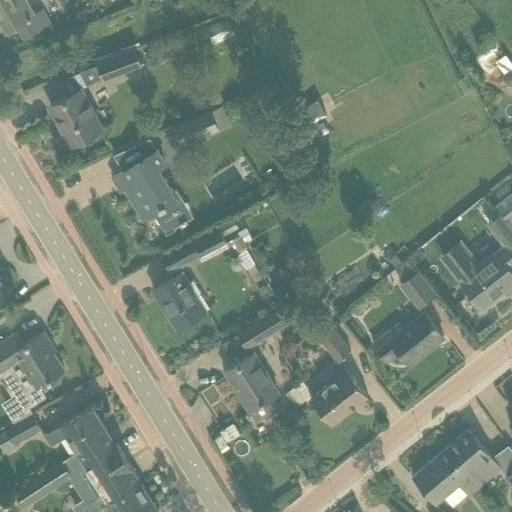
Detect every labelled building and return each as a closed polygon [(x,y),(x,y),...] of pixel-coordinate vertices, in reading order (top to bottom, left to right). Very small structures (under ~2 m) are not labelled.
[(0,0),(0,30),(4,28),(6,32),(17,26),(23,37),(46,24),(37,8),(33,10),(27,0),(0,0)] [(96,64),(80,71),(87,84),(102,77),(103,79),(140,65),(132,45),(95,60),(96,64)] [(504,72),(503,78),(507,83),(511,84),(511,68),(509,68),(504,72)] [(50,104),(71,143),(101,127),(80,88),(50,104)] [(219,93),(206,98),(210,108),(223,102),(219,93)] [(298,108),(306,125),(325,115),(317,99),(298,108)] [(174,105),(167,108),(170,115),(177,112),(174,105)] [(173,126),(181,144),(218,127),(210,109),(173,126)] [(312,126),(317,137),(328,132),(323,121),(312,126)] [(156,149),(112,176),(121,190),(125,188),(143,218),(175,198),(156,168),(164,163),(156,149)] [(355,208),(362,218),(375,209),(371,202),(378,198),(372,189),(359,196),(363,202),(355,208)] [(511,208),(502,216),(511,229),(511,208)] [(511,271),(509,268),(511,265),(511,229),(502,216),(499,213),(486,223),(503,244),(477,264),(459,242),(441,254),(483,307),(511,283),(511,271)] [(226,240),(223,234),(237,227),(231,217),(164,254),(172,269),(226,240)] [(241,234),(233,239),(239,249),(247,245),(241,234)] [(262,241),(250,247),(263,269),(274,263),(262,241)] [(419,248),(410,255),(414,260),(423,253),(419,248)] [(396,253),(389,259),(395,265),(401,260),(396,253)] [(254,263),(246,267),(253,281),(262,276),(254,263)] [(434,292),(417,270),(401,283),(419,305),(434,292)] [(204,310),(196,296),(201,293),(192,280),(188,283),(181,271),(153,289),(176,327),(204,310)] [(240,333),(250,348),(290,322),(280,307),(240,333)] [(443,335),(431,320),(424,311),(391,338),(386,332),(373,343),(387,361),(399,351),(409,363),(443,335)] [(317,336),(338,360),(351,349),(330,325),(317,336)] [(0,342),(0,370),(25,409),(29,406),(46,395),(40,385),(48,380),(65,369),(53,351),(56,350),(43,330),(24,342),(17,331),(0,342)] [(225,370),(249,409),(249,408),(256,420),(273,409),(266,398),(277,391),(253,352),(225,370)] [(310,396),(332,423),(368,395),(344,364),(325,379),(328,381),(310,396)] [(295,385),(285,393),(295,407),(306,399),(295,385)] [(116,442),(108,431),(91,404),(74,415),(59,425),(45,434),(51,443),(65,434),(76,450),(77,451),(84,463),(116,442)] [(4,431),(12,444),(41,426),(33,413),(4,431)] [(412,475),(435,502),(459,482),(468,493),(500,467),(467,428),(412,475)] [(133,469),(133,468),(116,442),(84,463),(103,492),(88,501),(94,509),(95,511),(141,482),(133,469)] [(14,491),(24,505),(71,475),(61,460),(14,491)] [(95,511),(94,509),(89,511),(154,511),(159,509),(141,482),(95,511)]
